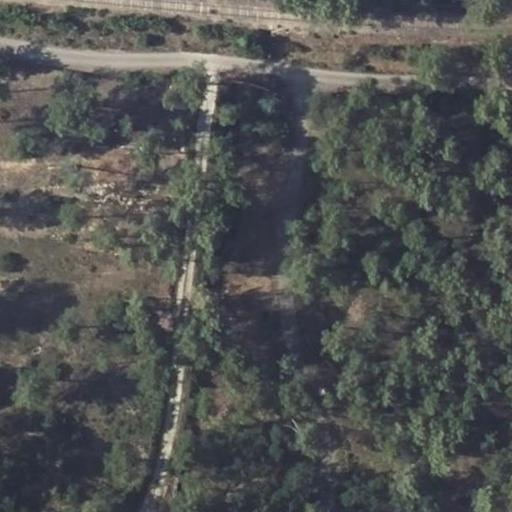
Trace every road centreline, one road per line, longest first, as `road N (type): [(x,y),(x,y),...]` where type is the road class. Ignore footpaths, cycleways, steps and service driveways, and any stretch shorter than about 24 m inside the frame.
road 1 (residential): [(0,53),(300,77),(511,78)]
road 2 (unknown): [(300,77),(292,290),(335,511)]
road 3 (unknown): [(181,69),(174,340),(152,442)]
